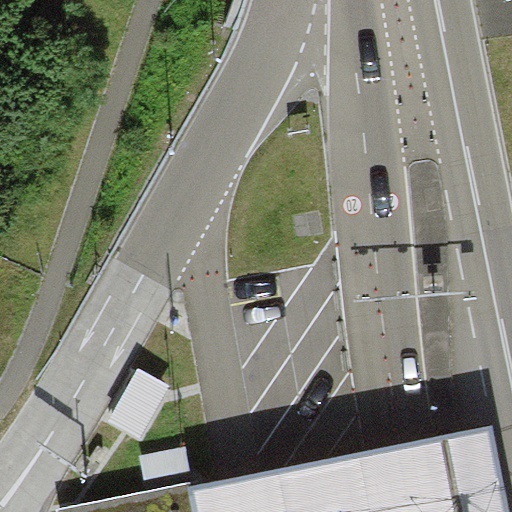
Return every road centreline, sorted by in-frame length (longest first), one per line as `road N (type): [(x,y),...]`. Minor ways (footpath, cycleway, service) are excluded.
road 1 (motorway): [(349,0),(391,369),(420,511)]
road 2 (motorway): [(284,0),(267,45),(48,433)]
road 3 (track): [(168,0),(40,363),(0,436)]
road 4 (motorway): [(511,370),(442,0)]
road 5 (track): [(511,20),(355,0)]
